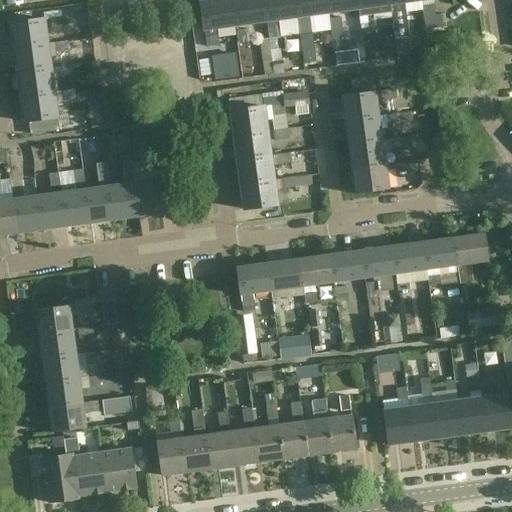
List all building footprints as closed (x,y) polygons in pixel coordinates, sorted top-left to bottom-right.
[(216,28),(234,26),(230,0),(219,0),(199,3),(203,30),(204,30),(205,36),(217,34),(216,28)] [(230,0),(234,26),(265,22),(262,0),(230,0)] [(267,27),(279,26),(278,20),(296,17),(293,0),(262,0),(265,22),(266,21),(267,27)] [(327,13),(325,0),(293,0),(296,17),(297,17),(298,23),(309,22),(311,33),(330,31),(328,19),(327,13)] [(328,19),(341,17),(340,11),(358,9),(357,0),(325,0),(327,13),(328,19)] [(388,0),(357,0),(358,9),(359,17),(391,13),(389,5),(388,0)] [(388,0),(389,5),(391,13),(392,13),(394,38),(408,37),(404,3),(420,0),(388,0)] [(421,6),(422,17),(434,15),(433,4),(421,6)] [(63,17),(50,19),(51,29),(64,27),(63,17)] [(344,40),(341,17),(328,19),(330,31),(331,31),(333,42),(344,40)] [(10,24),(13,48),(47,44),(45,30),(51,29),(50,19),(50,18),(10,24)] [(309,22),(298,23),(300,35),(311,33),(309,22)] [(280,37),(279,26),(267,27),(268,39),(280,37)] [(235,32),(236,43),(249,41),(247,30),(235,32)] [(217,34),(205,36),(204,36),(206,47),(218,45),(217,34)] [(66,42),(54,43),(53,43),(54,53),(55,53),(68,51),(66,42)] [(54,43),(47,44),(13,48),(16,73),(50,68),(49,57),(55,56),(55,53),(54,53),(53,43),(54,43)] [(241,74),(237,48),(215,52),(219,78),(241,74)] [(314,49),(302,51),(304,63),(315,61),(314,49)] [(69,66),(56,68),(58,78),(58,77),(71,76),(69,66)] [(16,73),(20,98),(54,93),(52,79),(58,78),(58,77),(58,78),(56,68),(50,68),(16,73)] [(352,94),(373,91),(371,77),(350,80),(352,94)] [(394,89),(380,91),(380,92),(382,102),(396,100),(394,89)] [(73,90),(59,92),(61,102),(62,102),(74,100),(73,90)] [(284,114),(283,107),(310,103),(308,90),(275,95),(276,105),(269,106),(271,116),(284,114)] [(344,121),(378,116),(374,91),(340,96),(344,121)] [(54,93),(20,98),(23,122),(57,118),(55,106),(62,105),(62,102),(61,102),(59,92),(54,93)] [(87,104),(91,126),(102,125),(99,103),(87,104)] [(263,107),(229,112),(233,136),(266,132),(263,107)] [(412,122),(411,112),(384,115),(385,126),(387,125),(412,122)] [(347,145),(381,141),(380,130),(387,129),(387,125),(385,126),(384,115),(378,116),(344,121),(347,145)] [(274,141),(287,139),(286,129),(273,131),(274,141)] [(270,156),(266,132),(233,136),(236,161),(270,156)] [(387,140),(389,150),(402,148),(400,138),(387,140)] [(381,141),(347,145),(351,170),(385,165),(383,154),(389,153),(389,150),(387,140),(381,141)] [(26,145),(7,148),(10,168),(30,164),(26,145)] [(290,153),(292,166),(314,163),(313,150),(290,153)] [(277,165),(291,163),(289,153),(276,155),(277,165)] [(123,178),(133,177),(133,176),(134,176),(130,154),(119,156),(121,165),(123,178)] [(239,185),(273,181),(270,156),(236,161),(239,185)] [(431,158),(418,160),(420,171),(422,185),(435,183),(431,158)] [(155,160),(145,162),(147,174),(148,175),(157,174),(157,173),(155,160)] [(418,160),(391,164),(393,174),(405,172),(406,173),(420,171),(418,160)] [(385,165),(351,170),(354,195),(388,190),(386,175),(393,174),(391,164),(385,165)] [(83,170),(72,172),(75,185),(85,183),(83,170)] [(158,172),(157,173),(157,174),(148,175),(147,174),(134,176),(133,176),(133,177),(134,183),(134,185),(139,217),(163,214),(159,180),(158,172)] [(58,174),(49,175),(50,187),(50,188),(60,187),(58,174)] [(134,185),(134,183),(133,177),(123,178),(121,178),(122,185),(110,186),(114,220),(139,217),(134,185)] [(281,189),(294,187),(293,177),(279,179),(281,189)] [(110,186),(109,180),(99,182),(99,181),(98,181),(99,188),(85,190),(90,224),(114,220),(110,186)] [(277,205),(273,181),(239,185),(243,210),(277,205)] [(85,190),(85,183),(75,185),(75,191),(61,193),(66,227),(90,224),(85,190)] [(47,187),(48,195),(37,196),(42,230),(66,227),(61,193),(60,187),(50,188),(50,187),(47,187)] [(17,234),(42,230),(37,196),(36,190),(26,192),(26,190),(23,190),(24,198),(13,200),(17,234)] [(13,200),(0,201),(0,235),(17,234),(13,200)] [(484,234),(452,239),(456,265),(457,272),(458,272),(469,270),(468,264),(487,261),(484,234)] [(421,243),(425,270),(456,265),(452,239),(421,243)] [(421,243),(391,247),(394,274),(407,272),(425,270),(421,243)] [(391,247),(360,251),(364,278),(375,277),(394,274),(391,247)] [(360,251),(329,256),(333,283),(345,281),(364,278),(360,251)] [(329,256),(298,260),(302,287),(333,283),(329,256)] [(298,260),(267,264),(271,291),(272,299),(303,295),(303,293),(302,287),(298,260)] [(267,264),(236,269),(239,296),(240,295),(241,302),(253,300),(252,294),(271,291),(267,264)] [(469,270),(458,272),(459,282),(471,280),(469,270)] [(429,287),(440,285),(439,274),(427,276),(428,287),(429,287)] [(409,289),(408,279),(396,280),(397,291),(409,289)] [(376,283),(365,284),(367,296),(378,294),(376,283)] [(335,299),(348,298),(346,287),(334,289),(335,299)] [(315,291),(303,293),(303,295),(304,304),(317,302),(315,291)] [(127,323),(123,298),(100,301),(104,327),(117,325),(117,324),(127,323)] [(241,302),(242,312),(254,310),(253,300),(241,302)] [(38,336),(72,331),(68,306),(34,310),(38,336)] [(308,311),(310,328),(319,327),(317,310),(308,311)] [(469,332),(496,327),(494,312),(466,316),(469,332)] [(235,316),(240,355),(255,353),(251,314),(235,316)] [(439,338),(457,335),(455,323),(437,325),(439,338)] [(93,338),(91,329),(78,330),(79,340),(93,338)] [(311,331),(313,347),(323,346),(321,330),(311,331)] [(75,355),(72,331),(38,336),(41,360),(75,355)] [(511,342),(501,344),(503,355),(511,353),(511,342)] [(82,364),(96,363),(95,353),(81,354),(82,364)] [(511,364),(511,353),(503,355),(505,366),(511,364)] [(75,355),(41,360),(45,384),(78,379),(76,365),(75,355)] [(493,376),(495,391),(505,389),(503,375),(493,376)] [(98,377),(85,379),(86,389),(99,387),(98,377)] [(428,378),(419,379),(422,401),(432,399),(428,378)] [(82,404),(78,379),(45,384),(48,408),(82,404)] [(481,393),(479,380),(469,381),(471,394),(481,393)] [(444,384),(446,397),(456,396),(454,383),(444,384)] [(405,389),(396,391),(398,404),(407,403),(405,389)] [(298,391),(289,392),(290,404),(300,403),(298,391)] [(506,395),(482,399),(486,433),(511,429),(506,395)] [(457,402),(456,396),(446,397),(447,403),(433,405),(438,439),(462,436),(457,402)] [(348,397),(339,399),(341,412),(351,410),(348,397)] [(127,398),(101,401),(103,411),(103,414),(129,411),(127,398)] [(314,421),(303,423),(308,457),(332,453),(327,419),(324,399),(311,401),(314,421)] [(482,399),(457,402),(462,436),(486,433),(482,399)] [(103,411),(101,401),(88,403),(89,413),(103,411)] [(265,402),(268,421),(277,420),(275,401),(265,402)] [(48,408),(51,433),(85,429),(83,414),(89,413),(88,403),(82,404),(48,408)] [(300,403),(290,404),(292,418),(302,417),(300,403)] [(407,403),(398,404),(398,410),(383,412),(388,446),(413,442),(409,409),(408,409),(407,403)] [(433,405),(409,409),(413,442),(438,439),(433,405)] [(242,411),(243,424),(253,423),(251,410),(242,411)] [(217,415),(219,428),(229,426),(227,413),(217,415)] [(203,416),(193,418),(195,431),(204,430),(203,416)] [(357,450),(352,416),(327,419),(332,453),(357,450)] [(178,420),(168,421),(170,434),(180,433),(178,420)] [(138,421),(126,423),(127,431),(139,429),(138,421)] [(293,424),(279,426),(283,460),(308,457),(303,423),(293,424)] [(268,427),(254,429),(259,463),(283,460),(279,426),(268,427)] [(244,431),(230,432),(235,466),(259,463),(254,429),(244,431)] [(206,436),(210,470),(235,466),(230,432),(206,436)] [(206,436),(181,439),(186,473),(210,470),(206,436)] [(64,448),(77,446),(76,438),(63,440),(64,448)] [(156,442),(161,476),(186,473),(181,439),(156,442)] [(65,456),(42,460),(48,503),(78,499),(78,497),(77,497),(71,457),(79,456),(77,446),(64,448),(65,456)] [(135,489),(129,449),(100,453),(105,493),(135,489)] [(77,497),(78,497),(105,493),(100,453),(79,456),(71,457),(77,497)]
